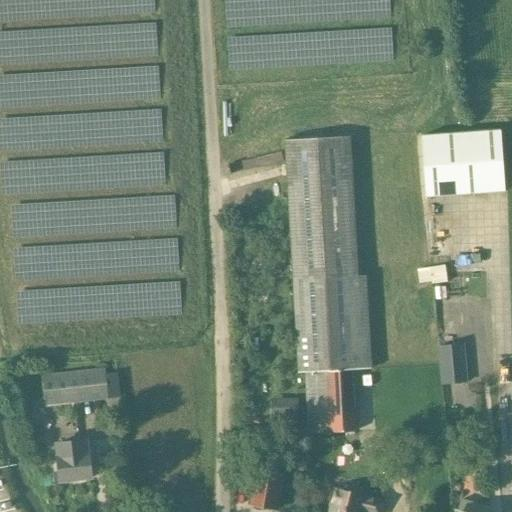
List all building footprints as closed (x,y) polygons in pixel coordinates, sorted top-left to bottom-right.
[(501,130),(421,136),(426,197),(505,191),(501,130)] [(299,373),(306,373),(353,369),(372,369),(367,275),(359,276),(352,136),(288,139),(299,373)] [(449,263),(420,269),(423,283),(451,278),(449,263)] [(442,385),(468,383),(464,342),(439,345),(442,385)] [(110,397),(107,373),(107,368),(44,375),(47,405),(110,398),(110,397)] [(353,369),(306,373),(309,433),(356,431),(353,369)] [(120,372),(107,373),(110,397),(122,396),(120,372)] [(272,403),(272,416),(298,417),(298,403),(272,403)] [(58,457),(61,481),(92,477),(88,453),(87,453),(86,440),(57,444),(58,457)] [(284,453),(297,455),(299,442),(285,440),(284,453)] [(257,470),(251,503),(252,503),(254,508),(256,509),(260,510),(263,509),(265,506),(277,508),(283,475),(282,474),(284,462),(265,459),(263,471),(257,470)] [(333,502),(330,511),(360,511),(361,511),(367,511),(381,511),(384,501),(336,490),(336,491),(332,490),(329,501),(333,502)] [(488,511),(490,508),(479,505),(462,500),(457,511),(488,511)]
